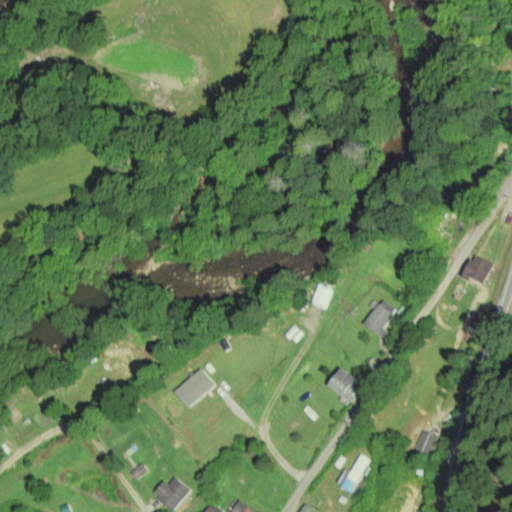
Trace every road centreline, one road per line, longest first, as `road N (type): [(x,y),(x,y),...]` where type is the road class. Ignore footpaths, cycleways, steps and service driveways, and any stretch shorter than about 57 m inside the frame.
road 1 (residential): [(511,180),(284,511)]
road 2 (secondary): [(454,511),(459,454),(511,285)]
